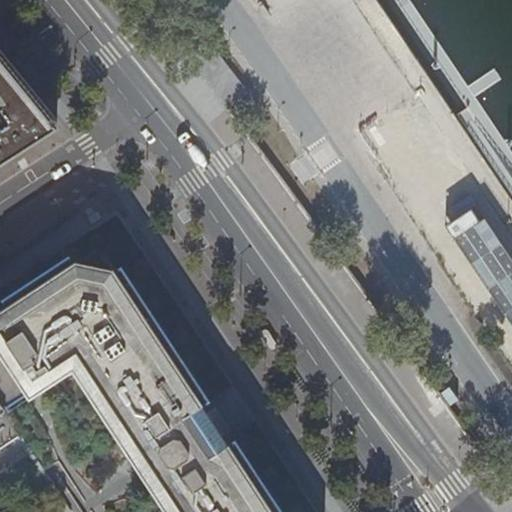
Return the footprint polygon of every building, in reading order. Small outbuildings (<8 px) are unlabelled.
[(0,162),(43,135),(54,128),(39,109),(10,74),(0,61),(0,162)] [(322,175),(305,150),(281,167),(298,191),(322,175)] [(73,264),(0,312),(0,348),(28,390),(85,352),(131,422),(120,429),(169,505),(180,497),(189,511),(275,511),(271,505),(234,449),(228,440),(215,421),(204,404),(167,347),(131,293),(114,266),(80,260),(73,264)] [(358,289),(340,264),(318,280),(336,305),(358,289)] [(0,446),(20,433),(0,403),(0,446)]
